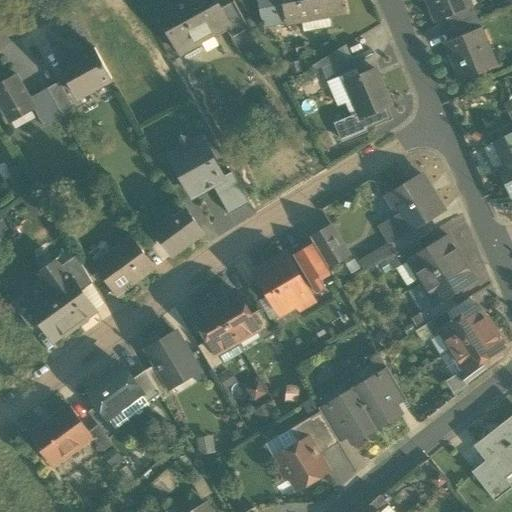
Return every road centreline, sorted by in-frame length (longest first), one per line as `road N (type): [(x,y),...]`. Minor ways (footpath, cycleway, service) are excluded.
road 1 (residential): [(445,123),(223,250),(0,414)]
road 2 (residential): [(334,511),(511,367)]
road 3 (residential): [(389,0),(445,123)]
road 4 (residential): [(445,123),(495,246)]
